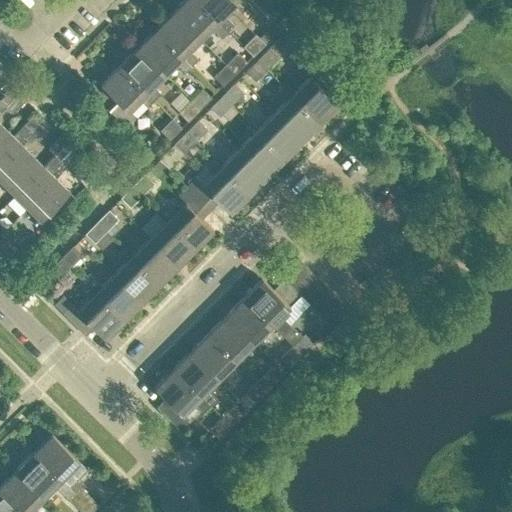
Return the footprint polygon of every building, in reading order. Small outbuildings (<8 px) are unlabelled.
[(196,0),(181,0),(171,10),(199,38),(210,27),(220,37),(227,30),(196,0)] [(233,0),(196,0),(227,30),(233,24),(223,14),(235,1),(233,0)] [(171,10),(153,28),(190,64),(197,58),(188,49),(199,38),(171,10)] [(153,28),(136,46),(164,74),(175,62),(183,71),(190,64),(153,28)] [(243,46),(252,55),(264,43),(255,34),(243,46)] [(136,46),(118,64),(153,99),(159,92),(152,85),(164,74),(136,46)] [(268,47),(257,59),(266,68),(278,56),(268,47)] [(237,52),(225,64),(234,73),(246,61),(237,52)] [(266,68),(257,59),(245,70),(254,80),(266,68)] [(153,99),(118,64),(99,82),(108,91),(100,99),(125,125),(134,116),(128,110),(139,98),(146,105),(153,99)] [(234,73),(225,64),(213,76),(222,85),(234,73)] [(291,93),(319,121),(337,103),(309,75),(291,93)] [(233,83),(221,94),(230,104),(242,92),(233,83)] [(273,111),(301,139),(319,121),(291,93),(282,85),(276,91),(284,100),(273,111)] [(0,110),(5,105),(4,105),(16,93),(10,87),(0,97),(0,110)] [(201,87),(189,99),(199,108),(210,96),(201,87)] [(4,105),(5,105),(11,112),(23,100),(16,93),(4,105)] [(230,104),(221,94),(209,106),(218,116),(230,104)] [(199,108),(189,99),(177,111),(187,120),(199,108)] [(0,135),(0,158),(19,140),(29,130),(29,129),(41,117),(35,111),(12,134),(7,128),(0,135)] [(255,129),(283,157),(301,139),(273,111),(255,129)] [(29,129),(29,130),(36,136),(48,124),(41,117),(29,129)] [(159,129),(168,138),(180,126),(171,117),(159,129)] [(197,119),(185,131),(194,140),(206,128),(197,119)] [(237,147),(265,175),(283,157),(255,129),(237,147)] [(173,143),(182,152),(194,140),(185,131),(173,143)] [(54,154),(66,142),(59,135),(47,147),(53,154),(54,154)] [(0,158),(0,180),(1,181),(31,152),(19,140),(0,158)] [(14,194),(26,206),(56,177),(50,171),(61,160),(60,160),(72,148),(66,142),(54,154),(53,154),(43,164),(14,194)] [(220,165),(248,193),(265,175),(237,147),(220,165)] [(1,181),(14,194),(43,164),(31,152),(1,181)] [(195,177),(186,186),(209,209),(218,200),(229,211),(248,193),(220,165),(211,156),(205,163),(213,171),(201,184),(195,177)] [(164,164),(159,159),(148,169),(154,175),(164,164)] [(72,172),(85,185),(91,178),(79,166),(72,172)] [(143,173),(131,184),(141,194),(153,182),(143,173)] [(56,177),(26,206),(39,219),(68,189),(56,177)] [(141,194),(131,184),(120,196),(129,206),(141,194)] [(166,219),(194,247),(212,228),(201,217),(209,209),(186,186),(178,194),(184,200),(172,212),(165,205),(158,211),(166,219)] [(108,208),(96,220),(105,229),(117,218),(108,208)] [(166,219),(148,237),(176,265),(194,247),(166,219)] [(105,229),(96,220),(84,232),(93,241),(105,229)] [(148,237),(130,255),(158,283),(176,265),(148,237)] [(72,244),(60,256),(70,265),(81,254),(72,244)] [(21,252),(14,245),(4,255),(11,262),(21,252)] [(124,262),(112,273),(140,301),(158,283),(130,255),(121,247),(115,253),(124,262)] [(279,273),(288,281),(305,264),(296,255),(279,273)] [(70,265),(60,256),(49,268),(58,277),(70,265)] [(288,281),(296,289),(313,272),(305,264),(288,281)] [(296,289),(304,298),(321,281),(313,272),(296,289)] [(92,275),(85,281),(123,318),(140,301),(112,273),(101,284),(92,275)] [(242,295),(270,323),(279,332),(288,322),(280,314),(300,294),(283,277),(272,288),(261,277),(242,295)] [(123,318),(85,281),(79,288),(88,297),(76,309),(70,303),(62,312),(84,334),(93,326),(104,337),(123,318)] [(304,298),(313,306),(330,289),(321,281),(304,298)] [(313,306),(321,315),(338,298),(330,289),(313,306)] [(242,295),(225,313),(253,341),(270,323),(242,295)] [(321,315),(330,323),(347,306),(338,298),(321,315)] [(225,313),(207,331),(235,359),(253,341),(225,313)] [(207,331),(189,349),(217,377),(235,359),(207,331)] [(303,332),(292,344),(301,353),(313,342),(303,332)] [(301,353),(292,344),(280,356),(289,365),(301,353)] [(189,349),(171,367),(209,404),(216,397),(206,388),(217,377),(189,349)] [(209,404),(171,367),(153,386),(164,397),(156,405),(178,427),(187,418),(181,413),(193,402),(202,411),(209,404)] [(268,368),(256,380),(265,389),(277,377),(268,368)] [(265,389),(256,380),(244,392),(254,401),(265,389)] [(232,404),(220,416),(230,425),(242,413),(232,404)] [(230,425),(220,416),(209,428),(218,437),(230,425)] [(32,450),(60,478),(72,490),(66,496),(75,506),(87,494),(79,485),(77,475),(86,467),(51,432),(32,450)] [(14,468),(42,496),(60,478),(32,450),(14,468)] [(0,482),(0,489),(22,511),(26,511),(42,496),(14,468),(0,482)] [(0,511),(22,511),(0,489),(0,511)] [(87,494),(75,506),(82,511),(87,511),(97,503),(87,494)]
